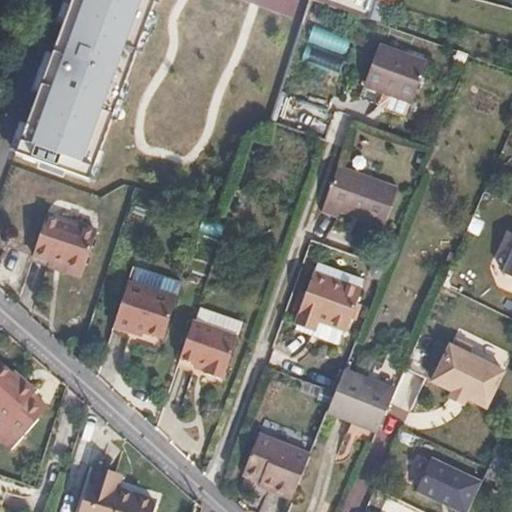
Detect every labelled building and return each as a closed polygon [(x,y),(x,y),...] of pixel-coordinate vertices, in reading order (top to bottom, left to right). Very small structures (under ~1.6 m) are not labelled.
[(330,0),(372,13),(376,0),(72,0),(23,149),(106,173),(167,0),(330,0)] [(306,41),(336,51),(340,37),(310,27),(306,41)] [(416,100),(429,60),(381,44),(367,84),(416,100)] [(398,188),(339,165),(322,211),(329,213),(330,208),(384,228),(398,188)] [(79,286),(93,242),(44,227),(32,266),(60,275),(59,279),(79,286)] [(511,253),(503,273),(511,276),(511,253)] [(298,322),(322,330),(321,337),(341,343),(345,327),(349,327),(360,286),(314,272),(298,322)] [(128,277),(113,324),(131,329),(133,323),(165,334),(177,294),(128,277)] [(73,322),(81,292),(67,288),(58,318),(73,322)] [(213,312),(200,308),(196,322),(209,326),(213,312)] [(194,321),(181,358),(209,365),(207,372),(226,377),(238,335),(234,334),(238,320),(213,312),(209,326),(196,322),(194,321)] [(486,400),(503,364),(469,348),(471,340),(457,334),(451,339),(448,339),(432,374),(450,383),(447,390),(465,399),(468,392),(486,400)] [(13,372),(0,358),(0,445),(1,446),(41,402),(26,388),(33,381),(18,367),(13,372)] [(326,412),(376,432),(394,391),(342,370),(326,412)] [(266,486),(291,497),(309,453),(260,432),(244,472),(268,480),(266,486)] [(467,511),(481,480),(430,457),(416,489),(467,511)] [(151,511),(153,505),(117,492),(120,482),(94,474),(83,511),(151,511)]
